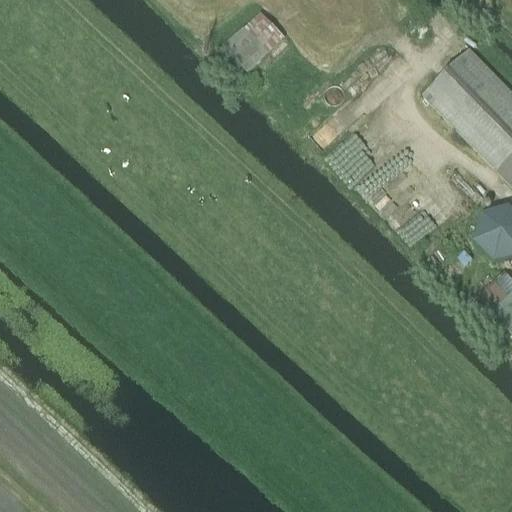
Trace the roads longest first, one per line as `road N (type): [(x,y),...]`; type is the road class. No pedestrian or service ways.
road 1 (track): [(417,0),(440,43),(407,97),(408,114),(511,206)]
road 2 (track): [(143,511),(0,378)]
